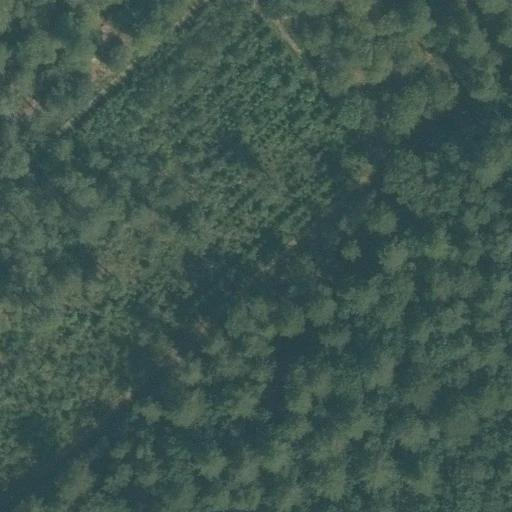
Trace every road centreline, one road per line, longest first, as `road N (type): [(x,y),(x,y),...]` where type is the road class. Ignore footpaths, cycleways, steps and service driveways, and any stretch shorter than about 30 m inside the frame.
road 1 (track): [(511,74),(31,511)]
road 2 (track): [(218,0),(0,199)]
road 3 (track): [(511,415),(403,511)]
